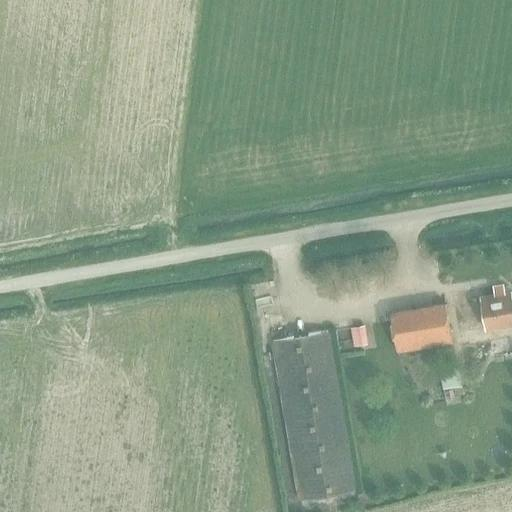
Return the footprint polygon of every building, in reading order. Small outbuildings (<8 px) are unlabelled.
[(481,297),(486,328),(511,323),(511,301),(510,292),(481,297)] [(391,312),(397,350),(452,341),(446,303),(391,312)] [(371,334),(372,313),(357,313),(357,334),(371,334)] [(273,340),(300,499),(357,490),(329,330),(273,340)] [(440,370),(443,388),(462,385),(459,366),(440,370)]
